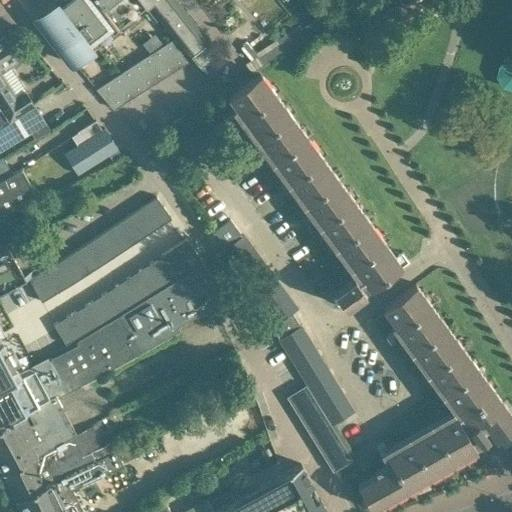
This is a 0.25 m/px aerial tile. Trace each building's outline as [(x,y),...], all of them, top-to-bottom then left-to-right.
[(96,0),(65,0),(58,6),(55,2),(36,17),(72,64),(93,48),(92,48),(118,28),(96,0)] [(207,41),(175,0),(96,0),(118,28),(118,27),(119,28),(145,8),(156,22),(159,19),(189,56),(207,41)] [(0,108),(1,110),(8,121),(18,115),(20,114),(20,115),(34,106),(27,94),(25,92),(26,91),(10,67),(20,61),(4,36),(0,38),(0,108)] [(174,39),(161,47),(175,69),(187,62),(174,39)] [(161,47),(151,54),(165,76),(175,69),(161,47)] [(151,54),(141,60),(155,82),(165,76),(151,54)] [(141,60),(131,67),(145,89),(155,82),(141,60)] [(131,67),(121,73),(134,95),(145,89),(131,67)] [(121,73),(110,80),(124,102),(134,95),(121,73)] [(370,289),(403,265),(402,263),(394,269),(389,262),(397,257),(396,255),(395,256),(385,243),(379,248),(373,241),(380,236),(369,222),(363,226),(358,219),(364,215),(354,200),(347,205),(342,198),(349,194),(338,179),(332,184),(327,177),(333,172),(323,158),(316,163),(311,156),(317,151),(307,137),(300,141),(295,134),(302,130),(291,115),(285,120),(280,113),(286,109),(276,94),(269,99),(264,92),(271,87),(260,73),(228,97),(370,289)] [(110,80),(96,89),(113,109),(124,102),(110,80)] [(0,125),(1,126),(8,121),(1,110),(0,110),(0,125)] [(1,126),(0,126),(0,139),(5,147),(29,133),(18,115),(8,121),(1,126)] [(101,130),(102,130),(96,120),(77,131),(77,132),(76,133),(71,136),(77,145),(101,130)] [(117,148),(105,128),(102,130),(77,145),(63,153),(77,174),(117,148)] [(0,214),(1,214),(37,195),(22,169),(13,174),(5,158),(0,161),(0,214)] [(156,197),(132,212),(139,224),(164,208),(156,197)] [(164,208),(139,224),(146,234),(171,218),(164,208)] [(0,252),(27,238),(12,210),(0,216),(0,252)] [(132,212),(121,220),(135,242),(146,234),(139,224),(132,212)] [(242,235),(230,219),(211,233),(210,233),(223,250),(242,235)] [(121,220),(109,227),(124,249),(135,242),(121,220)] [(109,227),(98,235),(112,256),(124,249),(109,227)] [(98,235),(87,242),(101,264),(112,256),(98,235)] [(276,324),(292,313),(297,309),(243,235),(242,235),(223,250),(222,250),(276,324)] [(0,292),(28,278),(15,254),(31,245),(27,238),(0,252),(0,292)] [(186,238),(162,253),(170,266),(194,250),(186,238)] [(87,242),(75,250),(90,271),(101,264),(87,242)] [(75,250),(60,260),(74,282),(90,271),(75,250)] [(194,250),(170,266),(177,277),(203,262),(194,250)] [(162,253),(150,261),(165,285),(177,277),(170,266),(162,253)] [(55,263),(45,269),(58,292),(70,284),(74,282),(60,260),(55,263)] [(150,261),(139,269),(153,292),(165,285),(150,261)] [(0,424),(56,395),(57,397),(98,376),(179,330),(177,326),(188,319),(211,309),(226,300),(203,262),(81,336),(83,342),(47,361),(46,359),(20,373),(22,378),(15,382),(0,389),(0,424)] [(45,269),(28,278),(41,302),(58,292),(45,269)] [(139,269),(127,276),(141,299),(153,292),(139,269)] [(127,276),(116,284),(129,306),(141,299),(127,276)] [(365,293),(354,278),(334,293),(345,308),(365,293)] [(116,284),(104,292),(117,313),(129,306),(116,284)] [(458,417),(456,414),(386,454),(392,466),(357,485),(371,509),(385,501),(381,494),(388,490),(392,497),(407,489),(403,482),(411,478),(415,485),(430,476),(426,469),(434,465),(438,472),(453,463),(449,456),(457,452),(461,459),(476,450),(470,440),(476,436),(480,443),(488,437),(483,431),(487,427),(496,440),(497,439),(511,427),(511,415),(493,390),(487,395),(482,388),(488,383),(478,369),(471,373),(466,366),(473,362),(462,347),(456,352),(450,345),(457,340),(446,326),(440,331),(435,324),(441,319),(431,305),(424,310),(419,303),(426,298),(415,284),(382,308),(461,415),(458,417)] [(104,292),(87,303),(100,324),(117,313),(104,292)] [(85,305),(70,313),(83,334),(97,325),(100,324),(87,303),(85,305)] [(70,313),(53,324),(65,344),(83,334),(70,313)] [(292,313),(276,324),(271,327),(278,339),(300,325),(292,313)] [(335,407),(342,419),(354,411),(301,325),(300,325),(278,339),(325,414),(335,407)] [(0,388),(21,377),(17,370),(5,348),(2,342),(0,339),(0,388)] [(287,396),(295,409),(314,397),(306,384),(287,396)] [(0,465),(3,471),(75,433),(57,397),(56,395),(0,424),(0,465)] [(295,409),(303,421),(321,410),(314,397),(295,409)] [(342,419),(335,407),(325,414),(332,425),(342,419)] [(303,421),(310,434),(329,422),(321,410),(303,421)] [(310,434),(318,446),(337,434),(329,422),(310,434)] [(16,498),(95,460),(113,451),(109,442),(102,445),(92,426),(76,434),(75,433),(3,471),(16,498)] [(318,446),(325,458),(344,446),(337,434),(318,446)] [(325,458),(334,471),(353,459),(344,446),(325,458)] [(115,450),(113,451),(95,460),(16,498),(23,511),(82,511),(72,489),(122,465),(115,450)] [(127,483),(143,477),(137,462),(121,468),(127,483)] [(276,477),(213,511),(326,511),(319,497),(318,498),(311,485),(312,484),(301,463),(276,477)] [(209,511),(212,510),(206,499),(193,506),(197,511),(209,511)]
